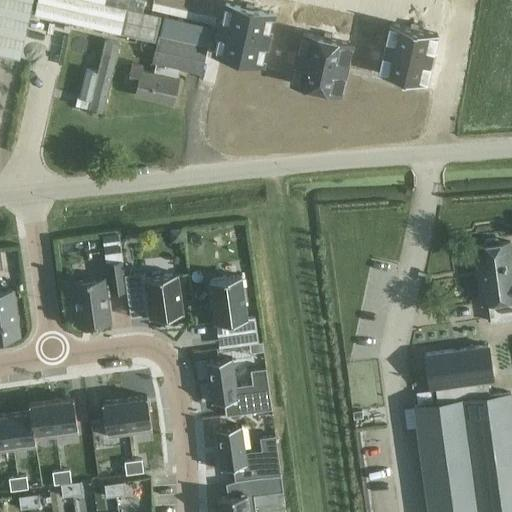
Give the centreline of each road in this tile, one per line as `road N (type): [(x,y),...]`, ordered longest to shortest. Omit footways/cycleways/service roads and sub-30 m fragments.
road 1 (unclassified): [(26,196),(511,151)]
road 2 (unknown): [(432,156),(396,374),(402,511)]
road 3 (residential): [(189,511),(174,377),(159,354),(127,347),(53,358)]
road 4 (residential): [(53,358),(26,196)]
